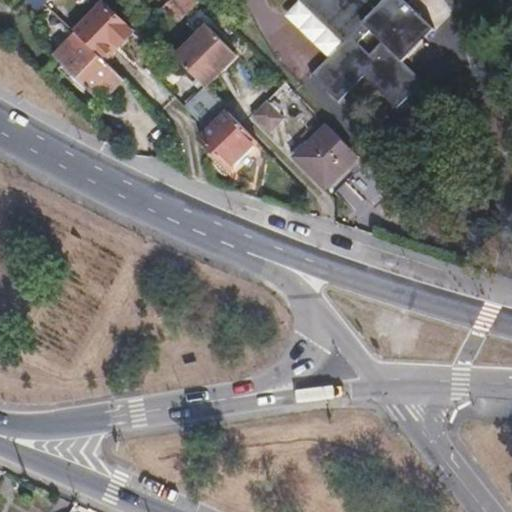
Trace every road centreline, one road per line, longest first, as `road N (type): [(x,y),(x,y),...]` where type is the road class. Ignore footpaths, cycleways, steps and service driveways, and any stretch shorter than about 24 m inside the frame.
road 1 (secondary): [(250,244),(108,183),(0,122)]
road 2 (secondary): [(511,324),(250,244)]
road 3 (secondary): [(0,429),(251,396)]
road 4 (residential): [(0,439),(158,511)]
road 5 (residential): [(486,511),(380,384)]
road 6 (secondary): [(380,384),(511,385)]
road 7 (secondary): [(251,396),(380,384)]
